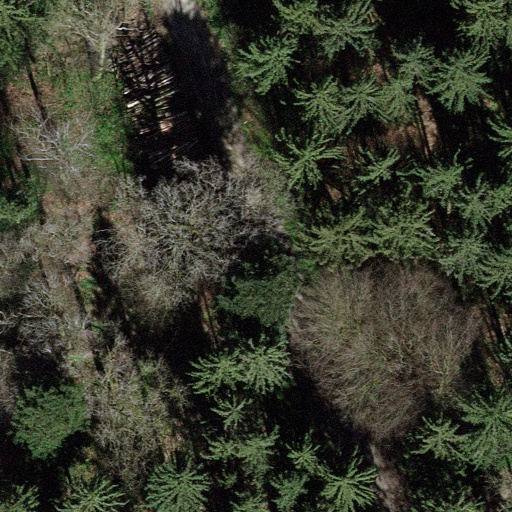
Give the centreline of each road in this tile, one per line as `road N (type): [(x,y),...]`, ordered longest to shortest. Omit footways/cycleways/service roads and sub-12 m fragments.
road 1 (track): [(170,0),(380,511)]
road 2 (track): [(377,494),(447,498),(511,483)]
